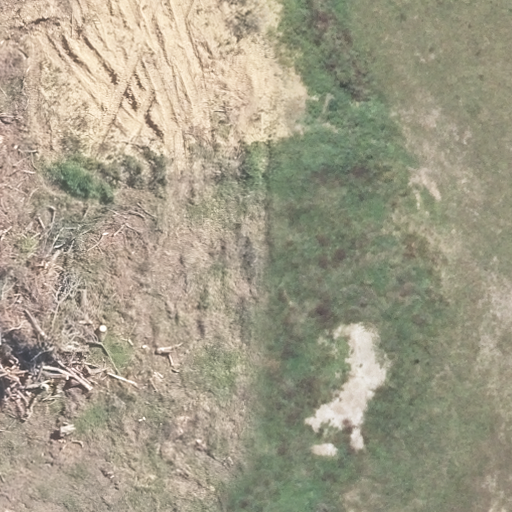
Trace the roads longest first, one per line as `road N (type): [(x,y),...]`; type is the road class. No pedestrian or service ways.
road 1 (unknown): [(337,511),(511,158)]
road 2 (unknown): [(58,451),(199,511)]
